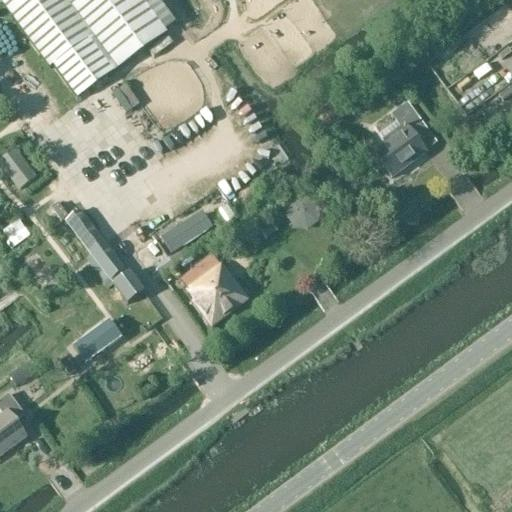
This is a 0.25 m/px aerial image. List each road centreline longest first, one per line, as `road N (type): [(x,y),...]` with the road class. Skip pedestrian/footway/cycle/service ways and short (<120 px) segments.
road 1 (unclassified): [(75,511),(511,191)]
road 2 (tertiary): [(267,511),(511,331)]
